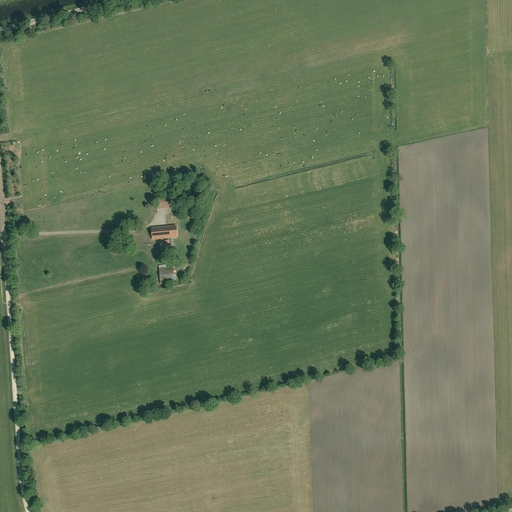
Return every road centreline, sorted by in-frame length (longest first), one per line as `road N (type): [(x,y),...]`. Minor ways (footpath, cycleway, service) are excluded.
road 1 (track): [(0,185),(27,511)]
road 2 (unclassified): [(0,31),(130,0)]
road 3 (unknown): [(3,235),(134,230)]
